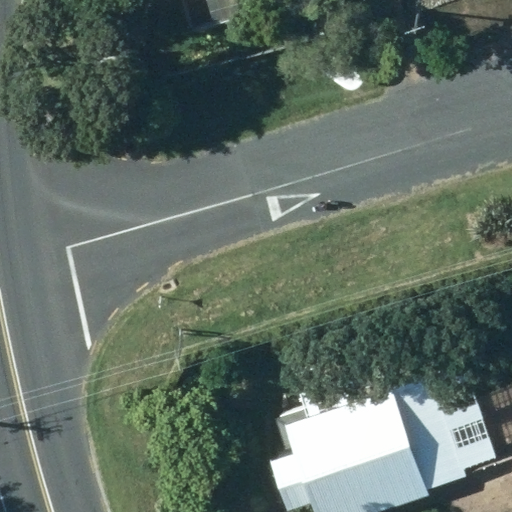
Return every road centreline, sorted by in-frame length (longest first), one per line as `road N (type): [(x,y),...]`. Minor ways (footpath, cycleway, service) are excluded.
road 1 (residential): [(511,120),(0,276)]
road 2 (secondary): [(65,511),(27,398),(0,276)]
